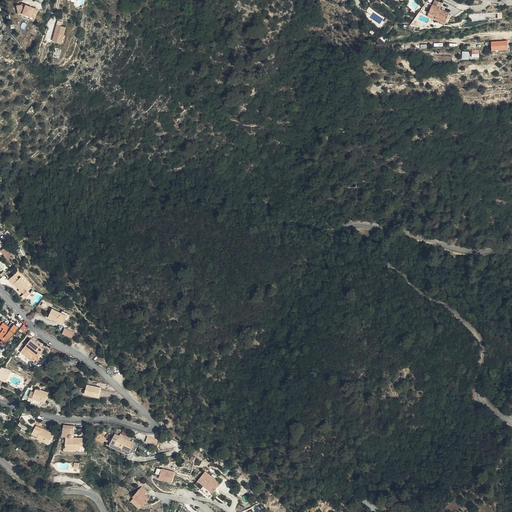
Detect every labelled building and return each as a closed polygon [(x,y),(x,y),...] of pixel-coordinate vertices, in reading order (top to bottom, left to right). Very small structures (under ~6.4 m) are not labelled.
[(432,5),(430,10),(439,14),(438,15),(448,19),(453,9),(441,4),(443,0),(434,0),(434,1),(432,5)] [(25,4),(20,2),(16,3),(18,12),(22,11),(35,15),(38,6),(26,2),(25,4)] [(439,14),(430,10),(429,14),(447,21),(448,19),(438,15),(439,14)] [(51,39),(61,41),(62,33),(64,25),(55,22),(51,39)] [(490,41),(491,51),(508,50),(507,41),(490,41)] [(11,248),(7,243),(2,247),(6,252),(11,248)] [(17,271),(10,277),(14,281),(16,280),(25,290),(25,291),(28,295),(37,287),(33,283),(32,283),(23,273),(20,275),(17,271)] [(57,307),(53,316),(67,323),(71,314),(57,307)] [(0,317),(0,333),(4,336),(2,340),(8,344),(12,339),(10,337),(20,325),(11,318),(8,322),(0,317)] [(64,328),(62,334),(72,338),(74,332),(64,328)] [(33,338),(22,350),(35,361),(45,348),(33,338)] [(103,387),(90,383),(88,393),(101,396),(103,387)] [(38,386),(34,396),(47,400),(50,391),(38,386)] [(39,432),(37,435),(37,437),(49,443),(54,434),(36,425),(34,429),(39,432)] [(71,426),(69,426),(63,425),(63,436),(65,436),(65,442),(65,449),(80,450),(80,446),(83,446),(84,438),(73,438),(73,436),(71,436),(71,426)] [(129,438),(119,433),(117,437),(113,435),(111,440),(129,447),(132,439),(129,438)] [(134,440),(131,448),(135,450),(139,442),(134,440)] [(63,452),(80,452),(80,450),(65,449),(65,442),(63,442),(63,452)] [(161,477),(174,481),(177,472),(164,468),(161,477)] [(199,481),(196,485),(211,498),(214,494),(222,486),(207,473),(199,481)] [(135,493),(145,503),(150,497),(146,493),(149,490),(143,484),(135,493)] [(378,511),(355,500),(352,504),(360,511),(362,511),(378,511)]
